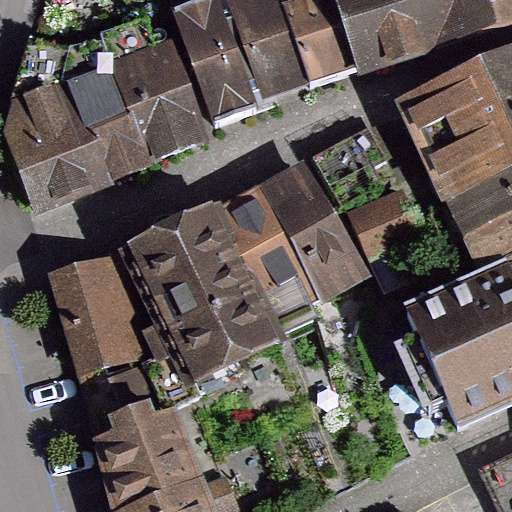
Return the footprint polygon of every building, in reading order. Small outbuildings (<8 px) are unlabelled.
[(273,106),(238,0),(226,0),(177,20),(224,131),(273,106)] [(324,89),(291,0),(238,0),(273,106),(324,89)] [(353,0),(291,0),(324,89),(384,64),(353,0)] [(511,0),(353,0),(384,64),(511,33),(511,0)] [(195,144),(158,41),(113,55),(153,163),(195,144)] [(153,163),(113,55),(67,77),(102,182),(153,163)] [(102,182),(67,77),(32,67),(14,141),(38,208),(102,182)] [(448,223),(511,197),(511,74),(404,118),(448,223)] [(374,135),(327,157),(351,208),(398,186),(374,135)] [(260,294),(276,326),(363,287),(315,174),(288,192),(322,265),(260,294)] [(288,192),(226,221),(260,294),(322,265),(288,192)] [(407,194),(357,217),(375,257),(425,235),(407,194)] [(511,197),(448,223),(461,253),(511,233),(511,197)] [(226,221),(138,265),(172,356),(162,375),(173,396),(202,403),(204,413),(298,373),(276,326),(260,294),(226,221)] [(511,233),(461,253),(478,294),(511,280),(511,233)] [(94,443),(155,422),(131,371),(150,363),(120,270),(43,296),(94,443)] [(511,280),(478,294),(398,327),(447,444),(511,417),(511,280)] [(155,422),(94,443),(118,511),(221,511),(187,411),(155,422)] [(511,511),(511,459),(480,472),(503,511),(511,511)]
